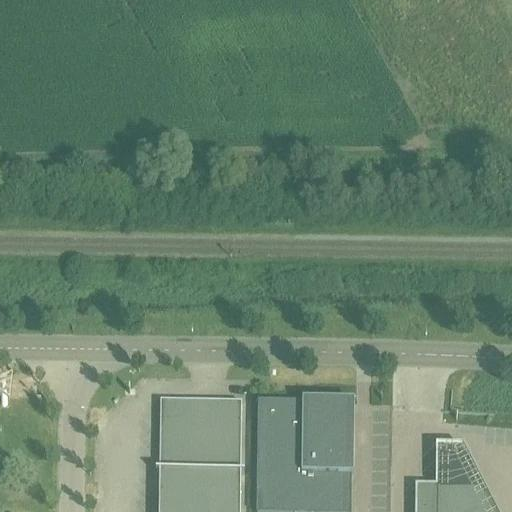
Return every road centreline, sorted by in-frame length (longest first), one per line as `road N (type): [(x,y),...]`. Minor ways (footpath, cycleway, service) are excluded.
road 1 (unclassified): [(78,351),(511,360)]
road 2 (unknown): [(210,353),(202,394),(118,433),(110,511)]
road 3 (unclassified): [(78,351),(77,511)]
